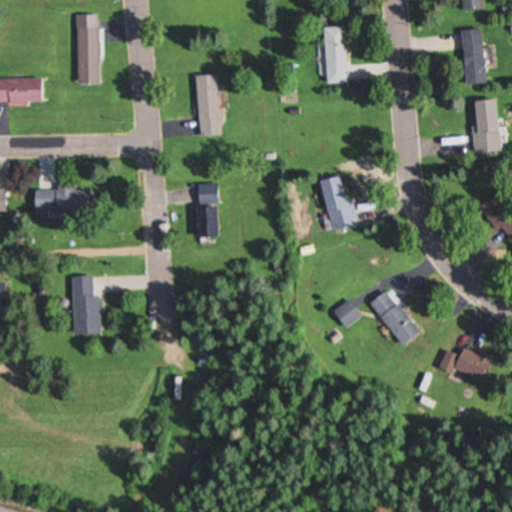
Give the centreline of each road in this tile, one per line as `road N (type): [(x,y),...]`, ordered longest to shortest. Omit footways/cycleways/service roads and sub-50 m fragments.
road 1 (residential): [(395,0),(416,202),(445,262),(511,311)]
road 2 (residential): [(150,146),(164,319)]
road 3 (residential): [(150,146),(0,149)]
road 4 (residential): [(150,146),(136,0)]
